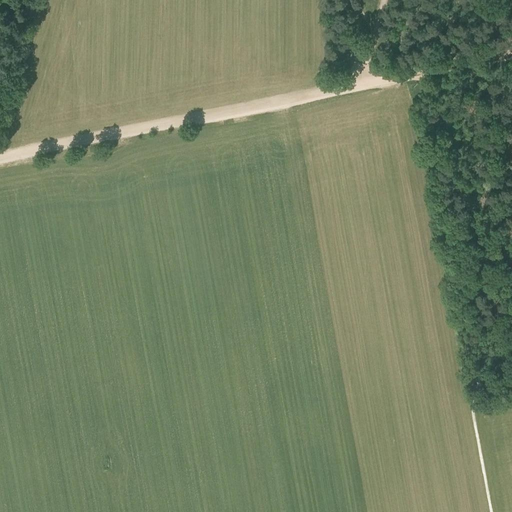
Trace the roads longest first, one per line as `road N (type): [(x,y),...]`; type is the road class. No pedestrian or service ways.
road 1 (track): [(0,160),(367,78)]
road 2 (track): [(367,78),(511,50)]
